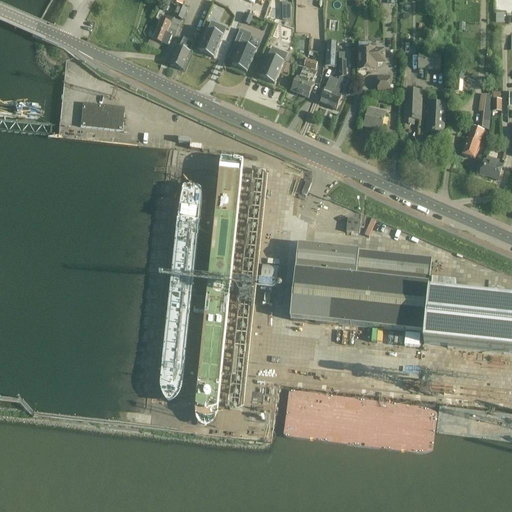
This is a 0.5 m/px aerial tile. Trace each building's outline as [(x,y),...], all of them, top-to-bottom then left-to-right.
[(291,5),(283,3),(283,22),(291,21),(291,5)] [(187,11),(179,7),(174,18),(183,21),(187,11)] [(247,15),(243,24),(249,26),(253,17),(247,15)] [(161,21),(157,32),(166,35),(169,30),(176,33),(181,23),(167,17),(165,23),(161,21)] [(174,39),(176,33),(169,30),(166,35),(157,32),(153,42),(150,41),(147,47),(159,51),(162,45),(168,48),(172,38),(174,39)] [(209,31),(199,53),(214,59),(223,37),(209,31)] [(238,54),(232,67),(247,73),(256,51),(246,47),(251,36),(241,32),(232,52),(238,54)] [(300,36),(298,50),(306,51),(308,37),(300,36)] [(327,44),(325,69),(336,70),(337,44),(327,44)] [(287,56),(272,49),(260,79),(274,85),(284,63),(287,56)] [(183,72),(188,60),(191,55),(178,50),(170,67),(183,72)] [(375,51),(375,50),(358,50),(359,71),(375,70),(375,61),(385,61),(384,50),(375,51)] [(426,56),(425,71),(440,72),(441,57),(426,56)] [(307,57),(304,67),(310,68),(312,63),(313,58),(307,57)] [(339,82),(338,82),(328,108),(336,112),(342,98),(338,97),(343,84),(346,79),(346,61),(338,62),(339,82)] [(297,78),(291,92),(298,95),(300,96),(309,76),(311,70),(305,68),(300,79),(297,78)] [(309,76),(300,96),(301,96),(308,100),(315,85),(312,84),(317,73),(311,70),(309,76)] [(328,108),(338,82),(330,78),(319,104),(328,108)] [(378,93),(390,93),(390,87),(389,78),(378,79),(378,93)] [(422,94),(406,93),(404,125),(414,126),(414,122),(420,122),(422,94)] [(481,113),(479,128),(489,132),(493,97),(483,96),(481,113)] [(493,101),(492,101),(492,103),(492,113),(502,113),(502,103),(502,101),(500,101),(493,101)] [(124,109),(82,104),(79,128),(121,132),(124,109)] [(445,106),(428,105),(427,134),(434,134),(434,139),(443,140),(445,106)] [(386,114),(368,110),(363,128),(370,130),(371,128),(381,131),(386,114)] [(484,132),(472,128),(467,141),(462,156),(475,160),(480,145),(484,132)] [(502,167),(484,162),(480,176),(498,181),(502,167)] [(360,221),(347,220),(346,233),(359,235),(360,221)] [(298,247),(290,320),(425,335),(424,345),(511,354),(511,303),(463,298),(459,298),(461,284),(430,280),(432,261),(298,247)]
